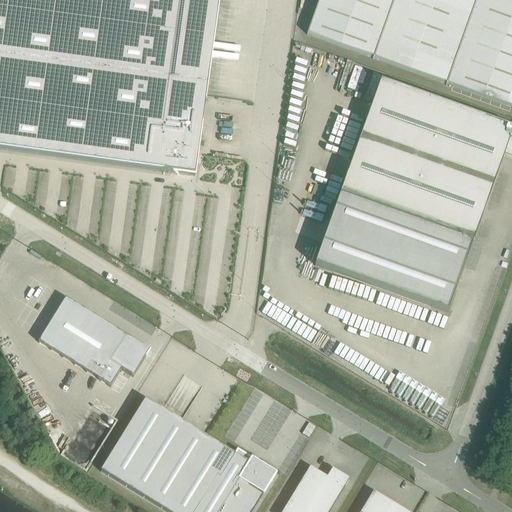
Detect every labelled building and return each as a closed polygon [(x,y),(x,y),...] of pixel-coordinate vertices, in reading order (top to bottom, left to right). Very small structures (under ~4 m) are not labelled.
[(0,0),(0,149),(195,177),(218,0),(0,0)] [(447,85),(511,108),(511,0),(319,0),(307,35),(373,58),(373,59),(446,85),(446,86),(447,85)] [(511,155),(511,129),(380,82),(340,195),(315,266),(448,314),(473,243),(505,153),(511,155)] [(141,270),(163,272),(165,242),(134,240),(133,262),(141,263),(141,270)] [(65,299),(38,343),(110,388),(121,370),(133,378),(146,357),(146,358),(147,357),(146,356),(149,351),(144,347),(144,346),(143,347),(65,299)] [(145,400),(101,472),(165,511),(252,511),(276,475),(258,465),(259,464),(257,463),(255,466),(250,463),(252,460),(251,459),(250,460),(237,452),(235,456),(145,400)] [(310,468),(282,511),(329,511),(344,489),(349,480),(332,469),(327,478),(310,468)] [(389,511),(393,507),(374,495),(363,511),(389,511)]
